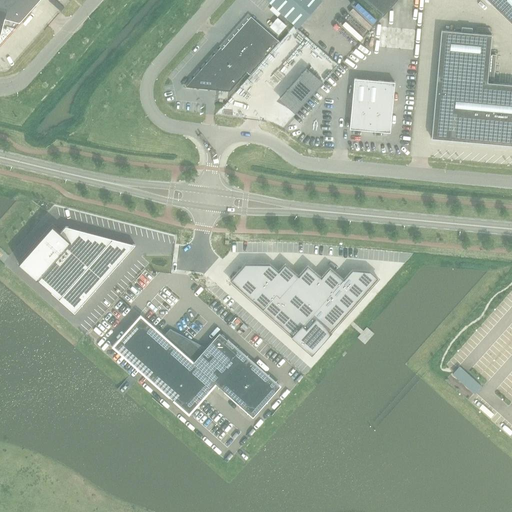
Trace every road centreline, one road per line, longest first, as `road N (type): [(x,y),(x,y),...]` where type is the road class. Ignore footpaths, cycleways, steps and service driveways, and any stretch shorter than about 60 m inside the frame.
road 1 (unclassified): [(511,184),(312,169),(264,141),(218,134)]
road 2 (secondary): [(511,229),(309,210)]
road 3 (residential): [(218,134),(171,126),(149,106),(153,70),(197,21)]
road 4 (residential): [(96,0),(23,81),(0,89)]
